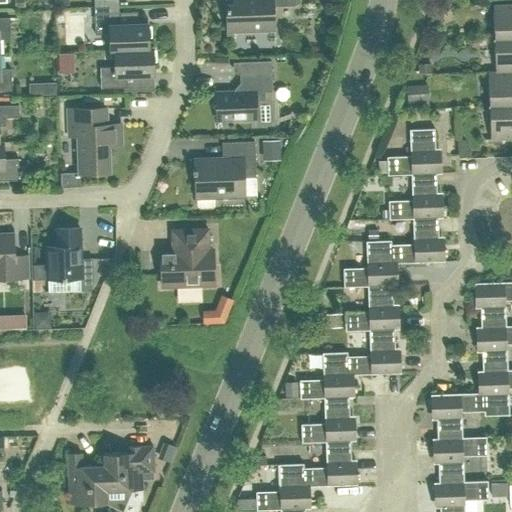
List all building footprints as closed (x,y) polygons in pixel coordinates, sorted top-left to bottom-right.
[(228,11),(229,39),(227,39),(227,40),(233,40),(233,31),(274,30),(273,6),(295,5),(295,0),(227,0),(228,7),(226,7),(227,11),(228,11)] [(511,4),(493,5),(494,39),(511,38),(511,4)] [(149,49),(148,48),(148,24),(120,25),(119,12),(118,6),(94,7),(95,34),(110,33),(111,51),(115,51),(115,50),(149,49)] [(0,38),(10,38),(9,17),(0,17),(0,38)] [(511,38),(494,39),(495,71),(495,72),(511,71),(511,38)] [(153,74),(152,49),(152,48),(148,48),(149,49),(115,50),(115,51),(115,67),(100,67),(101,87),(126,87),(126,75),(153,74)] [(265,100),(265,92),(272,91),(271,60),(239,62),(240,89),(237,91),(216,92),(216,102),(212,106),(216,110),(217,120),(256,119),(256,125),(274,124),(273,100),(265,100)] [(495,71),(488,72),(489,105),(511,104),(511,71),(495,72),(495,71)] [(0,90),(12,90),(11,78),(0,78),(0,90)] [(42,83),(42,95),(55,95),(55,83),(42,83)] [(401,85),(401,98),(421,97),(421,85),(401,85)] [(0,125),(6,125),(6,117),(19,117),(18,104),(0,105),(0,125)] [(511,104),(489,105),(490,139),(511,138),(511,104)] [(79,173),(109,171),(108,145),(121,145),(121,124),(103,125),(102,107),(68,109),(69,136),(78,136),(79,173)] [(387,156),(387,175),(411,174),(436,173),(441,173),(441,162),(436,162),(434,128),(409,129),(410,155),(387,156)] [(18,158),(3,159),(3,142),(0,141),(0,180),(19,180),(18,158)] [(195,174),(196,197),(197,205),(200,208),(213,207),(216,204),(215,196),(244,195),(244,177),(256,177),(254,141),(222,142),(222,158),(195,159),(195,169),(193,169),(193,174),(195,174)] [(279,141),(261,141),(262,158),(279,157),(279,141)] [(437,206),(436,173),(411,174),(412,199),(388,200),(389,219),(413,218),(438,217),(443,217),(442,206),(437,206)] [(392,263),(444,261),(444,250),(439,250),(438,217),(413,218),(414,243),(391,244),(392,263)] [(93,282),(93,258),(81,258),(80,227),(56,228),(57,246),(46,246),(46,264),(33,265),(34,279),(48,279),(49,292),(90,290),(93,282)] [(208,229),(172,230),(173,250),(161,250),(162,286),(214,285),(213,249),(209,249),(208,229)] [(15,255),(14,230),(13,230),(13,234),(0,234),(0,279),(28,279),(27,255),(15,255)] [(367,230),(367,238),(377,238),(377,230),(367,230)] [(397,273),(392,273),(392,263),(391,244),(391,240),(366,241),(367,267),(343,268),(344,287),(368,286),(392,285),(398,285),(397,273)] [(474,294),(480,294),(481,326),(506,325),(505,300),(511,299),(511,280),(474,282),(474,294)] [(369,311),(345,312),(345,331),(369,330),(394,329),(399,329),(399,317),(394,317),(392,285),(368,286),(369,311)] [(224,322),(233,300),(221,295),(215,310),(224,322)] [(25,315),(15,315),(15,330),(25,329),(25,315)] [(511,325),(506,325),(481,326),(476,326),(476,338),(481,338),(482,370),(507,369),(506,344),(511,343),(511,325)] [(348,374),(401,373),(400,361),(395,361),(394,329),(369,330),(370,355),(347,356),(348,374)] [(347,356),(347,351),(322,352),(323,379),(299,380),(300,398),(349,396),(354,396),(354,385),(348,385),(348,374),(347,356)] [(509,414),(508,388),(511,387),(511,369),(507,369),(482,370),(477,370),(478,382),(483,382),(483,392),(484,411),(484,415),(509,414)] [(431,405),(436,405),(437,438),(462,437),(461,412),(484,411),(483,392),(430,394),(431,405)] [(350,440),(356,440),(355,429),(350,429),(349,396),(324,397),(325,423),(301,423),(302,442),(325,441),(350,440)] [(432,449),(438,449),(439,482),(464,481),(463,456),(487,455),(486,436),(462,437),(437,438),(432,438),(432,449)] [(357,484),(357,473),(351,473),(350,440),(325,441),(326,467),(304,467),(304,486),(357,484)] [(161,459),(170,462),(176,447),(166,443),(161,459)] [(105,453),(104,453),(104,465),(105,465),(106,490),(107,490),(107,502),(122,509),(127,498),(127,490),(142,489),(142,471),(154,471),(153,446),(141,446),(141,445),(128,446),(128,452),(105,453)] [(104,465),(82,466),(81,452),(68,453),(70,504),(107,502),(107,490),(106,490),(105,465),(104,465)] [(305,497),(304,486),(304,467),(304,463),(278,464),(279,490),(256,491),(256,510),(280,509),(305,508),(310,508),(310,496),(305,497)] [(464,511),(465,500),(477,499),(488,499),(487,480),(464,481),(439,482),(434,482),(434,493),(439,493),(439,511),(464,511)] [(490,483),(491,499),(507,498),(506,482),(490,483)] [(477,511),(477,499),(465,500),(464,511),(477,511)]
